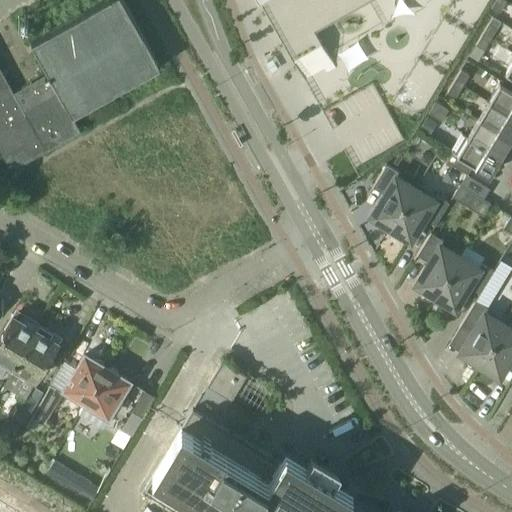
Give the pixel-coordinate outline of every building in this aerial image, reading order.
[(71,114),(159,65),(122,0),(104,0),(30,42),(47,72),(12,91),(0,70),(0,143),(13,167),(10,169),(11,170),(80,131),(71,114)] [(257,0),(303,80),(304,79),(324,68),(332,64),(333,63),(328,53),(315,29),(366,0),(257,0)] [(499,12),(506,1),(504,0),(494,0),(491,7),(499,12)] [(490,39),(497,28),(500,22),(491,16),(487,22),(488,23),(481,33),(490,39)] [(483,50),(490,39),(481,33),(468,55),(478,61),(485,50),(483,50)] [(460,69),(454,80),(462,85),(469,74),(460,69)] [(462,85),(454,80),(447,91),(455,96),(462,85)] [(511,90),(499,83),(488,101),(504,111),(511,115),(511,90)] [(448,109),(439,104),(434,101),(428,112),(441,120),(448,109)] [(511,115),(504,111),(488,101),(477,118),(494,128),(510,138),(511,134),(511,115)] [(494,128),(477,118),(467,136),(483,146),(499,155),(510,138),(494,128)] [(483,146),(467,136),(457,153),(451,150),(445,161),(466,174),(472,164),(488,174),(499,155),(483,146)] [(398,171),(386,164),(372,186),(383,193),(370,215),(377,219),(375,224),(387,231),(414,187),(395,175),(398,171)] [(459,184),(452,196),(469,207),(476,195),(459,184)] [(414,187),(387,231),(399,239),(402,235),(410,239),(423,218),(434,225),(448,202),(436,194),(433,198),(414,187)] [(483,215),(490,203),(483,199),(476,195),(469,207),(483,215)] [(511,216),(510,215),(502,227),(511,233),(511,216)] [(443,239),(430,232),(416,254),(428,261),(414,283),(422,288),(419,292),(432,299),(459,255),(440,244),(443,239)] [(459,255),(432,299),(444,307),(447,303),(454,307),(468,286),(479,293),(493,270),(480,262),(478,267),(459,255)] [(487,307),(475,300),(461,322),(472,329),(459,351),(466,355),(464,360),(476,367),(503,323),(485,311),(487,307)] [(20,319),(12,315),(0,335),(0,363),(10,369),(38,323),(23,314),(20,319)] [(31,385),(57,342),(49,337),(52,332),(38,323),(10,369),(3,381),(25,395),(31,385)] [(511,328),(503,323),(476,367),(488,375),(491,371),(499,375),(511,353),(511,328)] [(85,402),(106,368),(104,367),(103,363),(98,360),(94,361),(84,354),(63,389),(84,403),(85,402)] [(217,367),(206,384),(207,384),(231,399),(232,397),(244,376),(246,373),(245,373),(230,364),(222,359),(217,367)] [(117,371),(112,368),(108,369),(106,368),(85,402),(84,403),(81,408),(104,421),(128,381),(118,375),(117,371)] [(22,425),(42,392),(31,385),(25,395),(14,413),(19,416),(16,421),(22,425)] [(37,434),(60,396),(62,393),(49,385),(25,426),(37,434)] [(155,396),(145,390),(132,411),(143,417),(155,396)] [(178,432),(144,487),(184,511),(364,511),(345,501),(352,490),(288,452),(282,462),(192,408),(178,432)] [(10,420),(4,430),(13,435),(19,425),(10,420)]
